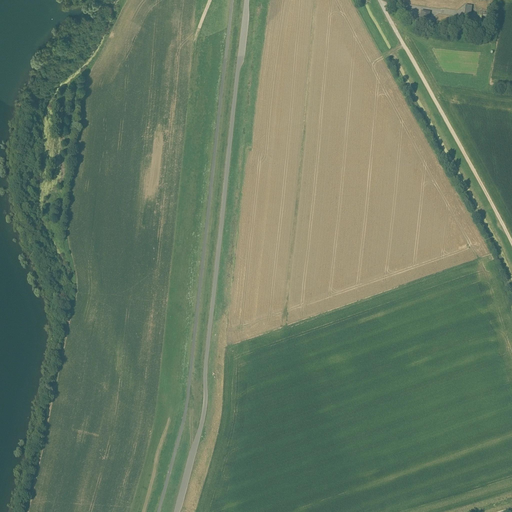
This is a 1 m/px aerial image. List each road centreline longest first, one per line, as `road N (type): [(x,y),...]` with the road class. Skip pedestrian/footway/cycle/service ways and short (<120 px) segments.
road 1 (unclassified): [(176,511),(204,415),(246,0)]
road 2 (track): [(379,0),(511,244)]
